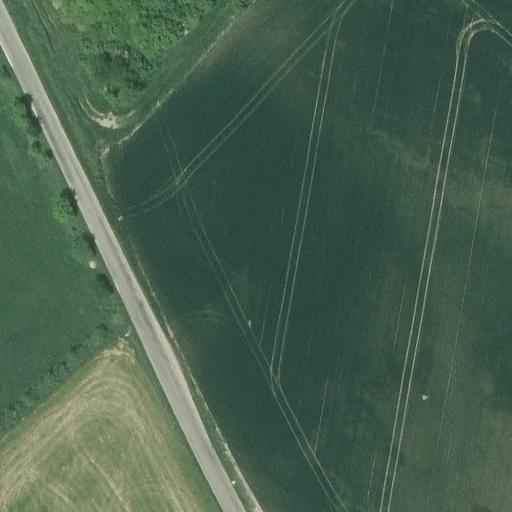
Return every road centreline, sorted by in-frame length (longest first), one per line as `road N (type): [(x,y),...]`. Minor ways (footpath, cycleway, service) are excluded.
road 1 (unclassified): [(232,511),(0,23)]
road 2 (track): [(33,0),(81,101),(97,118),(115,121),(164,82),(235,0)]
